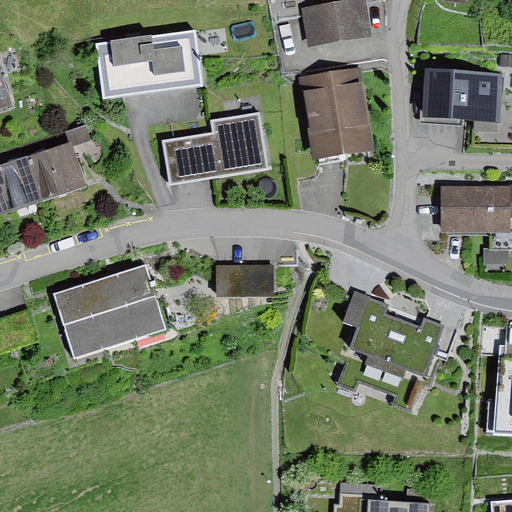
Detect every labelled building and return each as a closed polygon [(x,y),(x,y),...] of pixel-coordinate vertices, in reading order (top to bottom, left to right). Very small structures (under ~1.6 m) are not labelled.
[(366,5),(301,11),(305,49),(369,42),(366,5)] [(103,100),(202,86),(194,32),(95,45),(103,100)] [(511,56),(501,55),(500,66),(511,67),(511,56)] [(302,82),(332,77),(330,64),(300,70),(302,82)] [(503,75),(427,70),(424,119),(500,124),(503,75)] [(0,110),(11,107),(0,75),(0,110)] [(360,79),(304,86),(314,167),(371,160),(360,79)] [(214,134),(162,142),(169,186),(269,171),(260,113),(212,121),(214,134)] [(86,128),(70,133),(75,148),(91,143),(86,128)] [(79,166),(72,144),(22,160),(36,203),(86,188),(79,166)] [(0,214),(36,203),(22,160),(0,166),(0,214)] [(511,186),(442,188),(443,235),(511,234),(510,218),(511,218),(511,186)] [(510,250),(484,249),(484,264),(510,265),(510,250)] [(164,336),(146,273),(115,282),(133,345),(164,336)] [(272,273),(219,273),(219,301),(272,301),(272,273)] [(133,345),(115,282),(84,291),(102,354),(133,345)] [(102,354),(84,291),(53,300),(71,363),(102,354)] [(387,307),(356,295),(345,324),(359,329),(339,384),(355,390),(358,382),(396,396),(391,407),(411,415),(444,327),(425,319),(421,329),(384,315),(387,307)] [(31,310),(0,319),(0,352),(40,340),(31,310)] [(511,357),(499,357),(493,439),(511,440),(511,357)] [(379,485),(341,483),(339,506),(334,506),(333,511),(430,511),(431,504),(378,501),(379,485)] [(511,511),(511,501),(489,503),(489,511),(511,511)]
